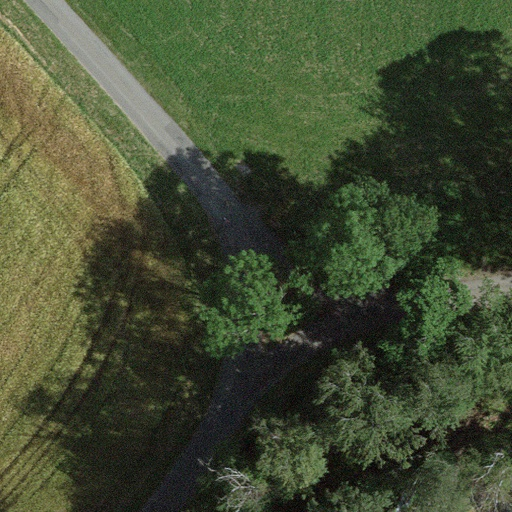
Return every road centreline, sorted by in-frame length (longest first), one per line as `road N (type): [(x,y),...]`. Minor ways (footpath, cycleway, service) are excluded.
road 1 (unclassified): [(40,0),(179,150),(233,224)]
road 2 (unclassified): [(233,224),(250,306),(229,397)]
road 3 (unclassified): [(229,397),(352,317),(359,297)]
road 4 (unclassified): [(511,293),(400,302),(359,297)]
road 5 (unclassified): [(359,297),(293,269),(233,224)]
road 6 (unclassified): [(229,397),(160,511)]
